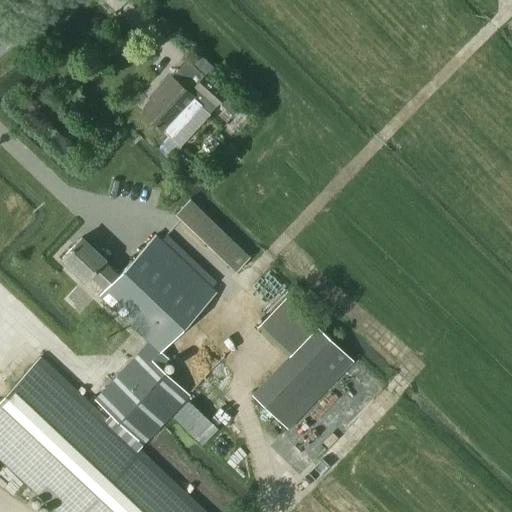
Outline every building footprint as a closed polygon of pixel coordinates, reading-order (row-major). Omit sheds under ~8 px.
[(154,98),(142,111),(164,131),(172,138),(202,105),(194,98),(169,75),(158,87),(161,90),(154,98)] [(203,75),(193,86),(199,91),(194,98),(202,105),(211,112),(217,106),(226,94),(224,93),(214,84),(211,82),(210,81),(209,80),(204,76),(203,75)] [(220,102),(234,115),(244,104),(245,103),(232,90),(220,102)] [(24,101),(23,106),(27,110),(32,111),(36,108),(36,102),(33,98),(28,98),(24,101)] [(207,172),(194,160),(184,170),(197,182),(207,172)] [(175,214),(236,272),(250,257),(189,199),(175,214)] [(101,291),(99,293),(149,340),(159,350),(217,291),(156,233),(118,273),(103,288),(101,291)] [(82,237),(63,257),(85,279),(86,278),(89,275),(103,288),(118,273),(103,260),(104,259),(82,237)] [(354,361),(284,298),(260,323),(292,351),(254,393),(289,427),(354,361)] [(141,349),(94,398),(143,445),(190,395),(160,368),(167,360),(163,356),(158,351),(159,350),(149,340),(141,349)] [(206,511),(128,437),(40,355),(0,398),(0,458),(56,511),(206,511)]
